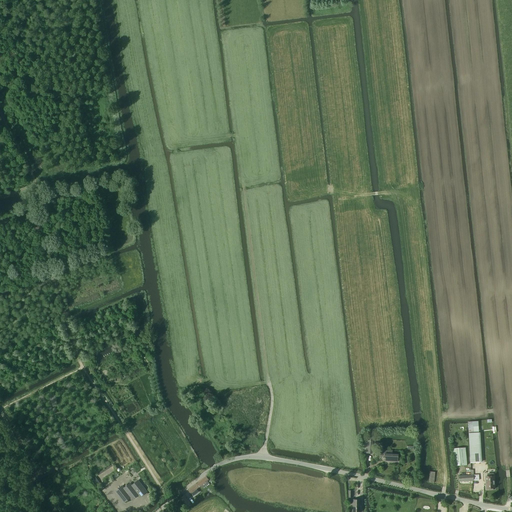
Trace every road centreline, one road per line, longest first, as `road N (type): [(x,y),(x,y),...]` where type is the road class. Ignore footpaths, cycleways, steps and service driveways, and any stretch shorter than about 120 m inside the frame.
road 1 (track): [(263,457),(272,413),(224,34)]
road 2 (tertiary): [(157,511),(217,464),(256,456),(511,510)]
road 3 (track): [(170,501),(81,366),(53,280)]
